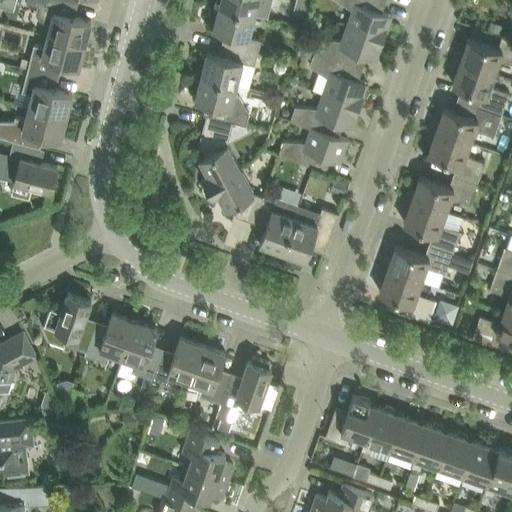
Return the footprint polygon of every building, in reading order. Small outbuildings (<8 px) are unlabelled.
[(16,0),(0,0),(0,4),(14,9),(16,0)] [(85,43),(92,20),(69,14),(73,1),(68,0),(27,0),(27,2),(39,5),(37,14),(40,19),(51,22),(48,33),(85,43)] [(216,0),(216,2),(220,3),(256,13),(268,16),(271,0),(216,0)] [(340,0),(353,8),(348,23),(384,36),(389,22),(392,14),(390,13),(383,10),(386,0),(340,0)] [(259,51),(262,39),(250,36),(256,13),(220,3),(214,27),(231,31),(228,43),(259,51)] [(503,34),(506,26),(492,20),(489,28),(503,34)] [(320,37),(315,50),(363,67),(367,56),(374,58),(376,59),(379,51),(384,36),(348,23),(342,39),(320,37)] [(79,66),(85,43),(48,33),(45,45),(35,43),(29,66),(54,73),(57,60),(79,66)] [(511,62),(511,38),(503,35),(499,46),(469,36),(464,50),(459,48),(456,57),(495,72),(500,58),(511,62)] [(207,50),(201,74),(238,83),(250,86),(253,74),(255,63),(259,51),(228,43),(225,55),(207,50)] [(302,47),(300,54),(310,57),(313,51),(302,47)] [(315,50),(310,64),(329,76),(324,92),(360,104),(366,89),(368,82),(366,81),(359,78),(363,67),(315,50)] [(502,113),(510,91),(491,84),(495,72),(456,57),(452,67),(458,69),(453,82),(482,93),(478,104),(502,113)] [(67,115),(73,92),(51,86),(54,73),(29,66),(22,90),(33,93),(30,105),(67,115)] [(247,124),(250,112),(239,94),(235,93),(238,83),(201,74),(195,97),(213,102),(210,113),(236,121),(247,124)] [(296,105),(291,118),(348,138),(349,138),(339,134),(343,124),(350,126),(352,127),(355,119),(360,104),(324,92),(318,107),(296,105)] [(435,117),(432,126),(471,140),(475,127),(495,134),(502,113),(478,104),(458,97),(454,108),(445,105),(440,119),(435,117)] [(0,136),(14,140),(35,145),(39,132),(61,138),(67,115),(30,105),(26,118),(17,115),(16,115),(15,118),(15,120),(13,120),(0,120),(0,136)] [(207,114),(199,144),(205,154),(200,157),(208,171),(203,174),(206,179),(205,180),(204,181),(203,183),(203,185),(204,187),(208,184),(242,167),(228,142),(236,121),(210,113),(205,112),(204,113),(207,114)] [(279,151),(279,153),(308,163),(327,170),(331,158),(338,160),(340,161),(343,153),(348,138),(291,118),(291,119),(311,126),(306,141),(284,138),(282,144),(279,151)] [(478,182),(485,160),(466,153),(471,140),(432,126),(428,136),(433,138),(429,151),(458,162),(454,173),(478,182)] [(52,188),(58,165),(36,159),(39,146),(35,145),(14,140),(4,175),(15,178),(12,190),(30,195),(33,184),(52,188)] [(208,184),(204,187),(205,188),(206,189),(208,189),(210,189),(211,189),(214,194),(219,192),(226,206),(231,204),(236,214),(255,220),(264,195),(255,191),(242,167),(208,184)] [(470,203),(478,182),(454,173),(450,185),(421,174),(416,188),(410,186),(407,196),(446,209),(451,196),(470,203)] [(336,175),(332,187),(344,192),(348,180),(336,175)] [(264,195),(255,220),(266,224),(261,242),(283,250),(296,214),(300,203),(277,195),(276,199),(264,195)] [(446,209),(407,196),(404,205),(409,207),(404,221),(434,231),(430,242),(453,251),(461,229),(442,222),(446,209)] [(296,214),(283,250),(306,258),(312,241),(325,246),(324,250),(326,251),(340,211),(323,205),(321,211),(300,203),(296,214)] [(453,251),(430,242),(426,254),(396,243),(391,257),(386,255),(383,265),(422,279),(427,266),(446,272),(453,251)] [(511,247),(505,245),(498,266),(511,271),(511,247)] [(422,279),(383,265),(379,274),(385,276),(380,290),(409,300),(405,312),(429,320),(437,298),(417,292),(422,279)] [(511,310),(511,271),(498,266),(490,288),(510,295),(505,308),(511,310)] [(45,323),(44,325),(50,339),(64,344),(65,341),(87,349),(94,328),(96,324),(84,320),(92,299),(69,291),(62,309),(51,305),(45,323)] [(511,310),(505,308),(500,321),(481,314),(474,336),(497,344),(501,333),(511,336),(511,310)] [(123,355),(136,319),(113,310),(106,332),(94,328),(87,349),(85,353),(107,361),(111,350),(123,355)] [(153,377),(162,352),(151,348),(158,326),(136,319),(123,355),(117,371),(131,376),(135,375),(137,371),(153,377)] [(16,366),(38,354),(24,329),(0,341),(0,403),(4,389),(9,391),(12,380),(12,379),(16,366)] [(191,379),(204,342),(181,334),(173,356),(162,352),(153,377),(175,385),(179,374),(191,379)] [(221,401),(230,376),(219,372),(226,350),(204,342),(191,379),(203,383),(199,393),(221,401)] [(221,401),(216,414),(221,416),(218,425),(229,429),(230,428),(229,428),(232,419),(234,419),(238,409),(239,407),(243,408),(247,398),(271,407),(279,384),(278,383),(268,380),(272,367),(269,365),(271,360),(254,354),(252,359),(249,358),(241,380),(230,376),(221,401)] [(148,391),(153,378),(145,376),(141,389),(148,391)] [(366,438),(378,404),(370,401),(371,399),(354,393),(346,415),(335,411),(326,435),(347,442),(350,432),(366,438)] [(366,438),(363,448),(372,451),(375,441),(391,446),(403,412),(394,409),(395,408),(386,405),(385,406),(378,404),(366,438)] [(403,412),(391,446),(415,455),(427,421),(418,418),(419,416),(410,413),(410,415),(409,415),(403,412)] [(166,416),(154,413),(149,429),(160,433),(166,416)] [(126,425),(137,425),(137,414),(126,414),(126,425)] [(22,458),(20,443),(26,442),(33,433),(31,415),(7,417),(0,417),(0,472),(5,472),(8,472),(8,474),(26,472),(26,470),(29,469),(28,464),(28,460),(25,458),(22,458)] [(415,455),(411,465),(420,468),(424,458),(439,463),(451,429),(443,426),(443,425),(435,422),(434,423),(427,421),(415,455)] [(191,426),(183,449),(189,451),(184,464),(228,479),(234,463),(224,460),(226,453),(216,449),(220,437),(201,430),(191,426)] [(451,429),(439,463),(464,472),(476,438),(467,435),(468,434),(459,430),(458,432),(451,429)] [(476,438),(464,472),(488,481),(500,447),(491,444),(492,442),(483,439),(483,441),(482,440),(476,438)] [(488,481),(484,490),(494,494),(497,484),(511,489),(511,449),(507,448),(507,449),(506,449),(500,447),(488,481)] [(174,474),(166,496),(196,506),(200,494),(210,498),(213,491),(223,495),(228,479),(184,464),(180,476),(174,474)] [(378,482),(381,474),(369,470),(366,478),(378,482)] [(139,487),(144,473),(137,471),(133,484),(139,487)] [(390,486),(393,478),(381,474),(378,482),(390,486)] [(317,492),(311,508),(321,511),(366,511),(374,491),(344,480),(340,493),(330,489),(327,496),(317,492)] [(11,499),(0,499),(0,511),(25,511),(25,503),(50,502),(50,483),(25,484),(5,485),(5,486),(10,486),(11,499)] [(425,505),(428,497),(416,492),(413,501),(425,505)] [(166,496),(160,511),(193,511),(196,506),(166,496)] [(437,509),(440,501),(428,497),(425,505),(437,509)]
